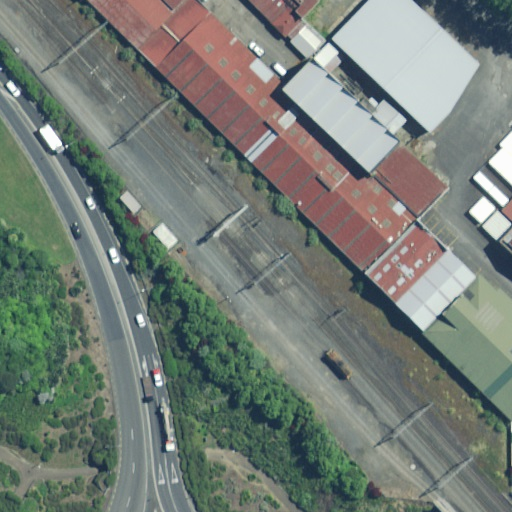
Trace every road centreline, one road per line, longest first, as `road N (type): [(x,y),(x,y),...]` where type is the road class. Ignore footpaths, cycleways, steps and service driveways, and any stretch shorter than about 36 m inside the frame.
road 1 (trunk): [(0,84),(37,119),(104,233),(153,372),(177,511)]
road 2 (trunk): [(125,511),(134,476),(131,412),(109,319),(89,255),(0,84)]
